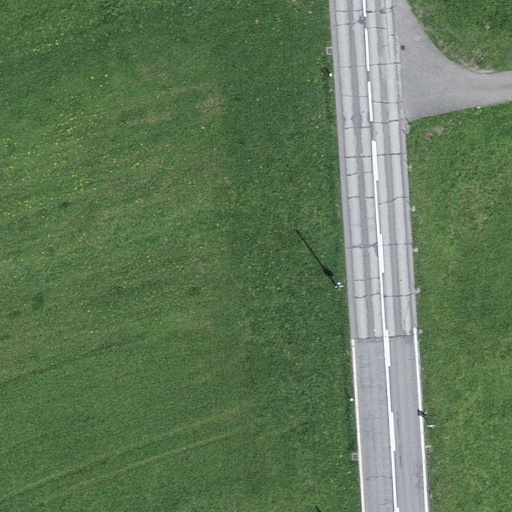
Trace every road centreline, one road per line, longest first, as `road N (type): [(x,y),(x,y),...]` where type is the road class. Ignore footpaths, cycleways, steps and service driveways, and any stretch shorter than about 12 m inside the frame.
road 1 (secondary): [(400,511),(368,0)]
road 2 (track): [(511,87),(375,117)]
